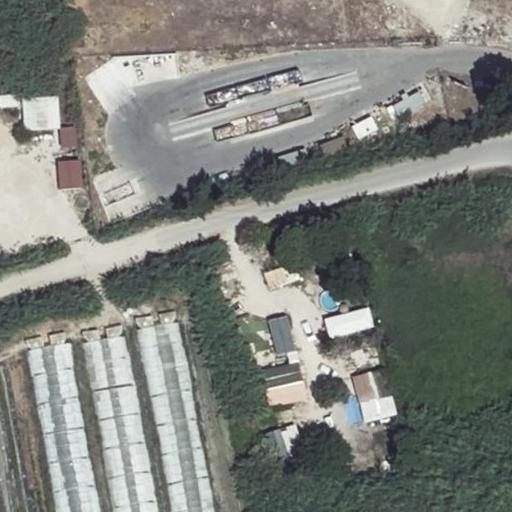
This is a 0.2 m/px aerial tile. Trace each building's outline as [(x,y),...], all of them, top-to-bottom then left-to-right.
[(61,93),(23,95),(25,127),(62,125),(61,93)] [(369,304),(325,317),(331,337),(375,323),(369,304)] [(285,313),(267,320),(280,353),(297,346),(285,313)] [(168,511),(212,511),(179,322),(136,330),(168,511)] [(157,511),(125,335),(81,343),(112,511),(157,511)] [(100,511),(70,344),(26,352),(54,511),(100,511)] [(377,345),(361,351),(367,369),(352,374),(368,421),(398,411),(377,345)] [(263,366),(270,403),(308,397),(302,359),(263,366)]
